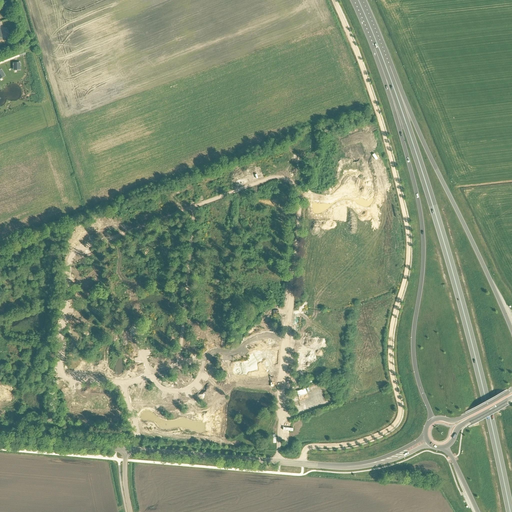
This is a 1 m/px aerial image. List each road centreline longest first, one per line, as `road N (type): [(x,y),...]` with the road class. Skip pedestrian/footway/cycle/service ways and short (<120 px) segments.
road 1 (track): [(333,0),(375,106),(407,233),(389,340),(399,407),(384,431),(308,447),(300,464)]
road 2 (trunk): [(386,67),(455,282),(509,511)]
road 3 (trunk): [(378,48),(422,226),(413,355),(431,421)]
road 4 (trunk): [(511,331),(386,67)]
road 5 (tertiary): [(126,450),(374,462)]
